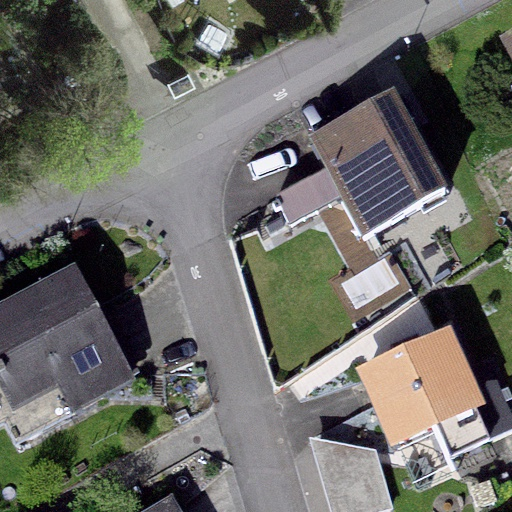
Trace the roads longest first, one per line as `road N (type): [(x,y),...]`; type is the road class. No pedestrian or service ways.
road 1 (residential): [(274,511),(173,169)]
road 2 (residential): [(173,169),(467,0)]
road 3 (residential): [(0,256),(173,169)]
